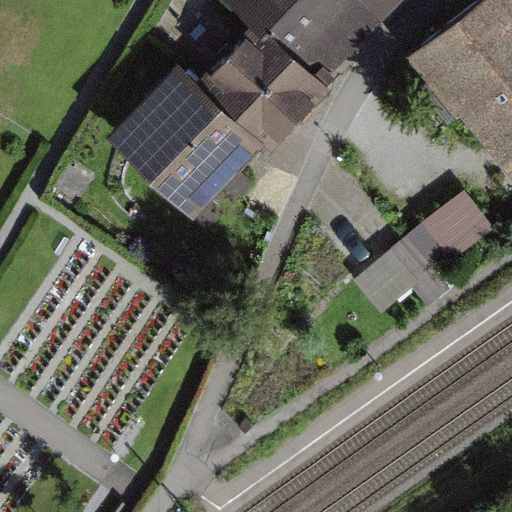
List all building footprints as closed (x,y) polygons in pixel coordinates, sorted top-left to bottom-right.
[(229,0),(257,26),(323,83),(380,24),(355,0),(229,0)] [(355,0),(380,24),(402,0),(355,0)] [(511,0),(484,0),(406,60),(454,122),(464,115),(511,176),(511,0)] [(323,83),(257,26),(199,82),(266,148),(274,154),(334,92),(323,83)] [(199,82),(181,65),(110,137),(195,221),(266,148),(199,82)] [(466,192),(422,226),(451,263),(495,229),(466,192)] [(451,263),(422,226),(386,255),(414,291),(451,263)] [(386,255),(356,281),(384,314),(414,291),(386,255)]
